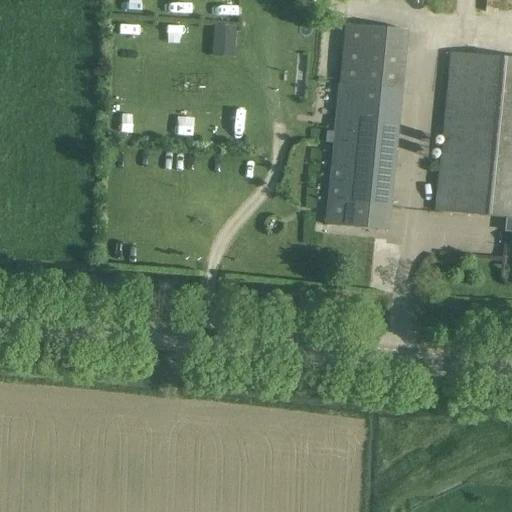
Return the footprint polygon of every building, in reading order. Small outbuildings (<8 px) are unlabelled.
[(129,0),(129,9),(148,11),(148,0),(129,0)] [(511,0),(489,0),(489,15),(511,15),(511,0)] [(236,28),(215,27),(214,47),(235,48),(236,28)] [(511,59),(451,52),(436,210),(511,218),(511,59)] [(325,224),(385,230),(393,149),(333,143),(325,224)]
